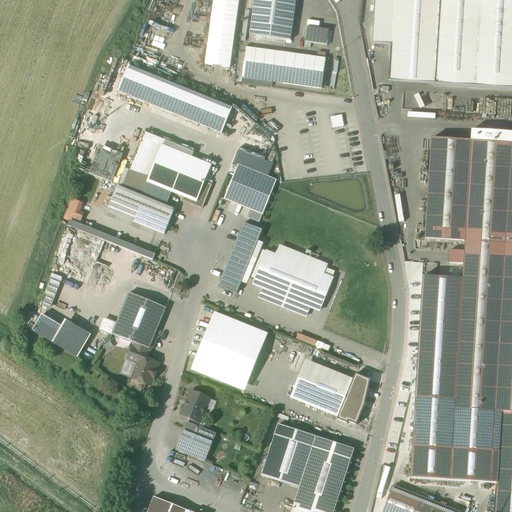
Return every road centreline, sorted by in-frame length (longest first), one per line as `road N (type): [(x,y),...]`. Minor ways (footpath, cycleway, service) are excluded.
road 1 (unclassified): [(344,0),(402,291),(393,382),(361,511)]
road 2 (residential): [(239,511),(164,478),(153,459),(202,270),(198,238)]
road 3 (unknown): [(198,0),(180,49),(196,83),(366,113)]
